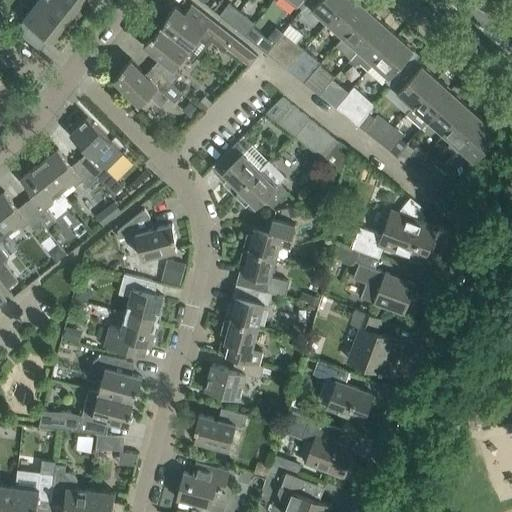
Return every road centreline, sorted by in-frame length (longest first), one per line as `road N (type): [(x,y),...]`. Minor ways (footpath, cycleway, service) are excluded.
road 1 (residential): [(134,511),(189,314),(201,226),(175,173),(72,70)]
road 2 (residential): [(355,511),(473,197)]
